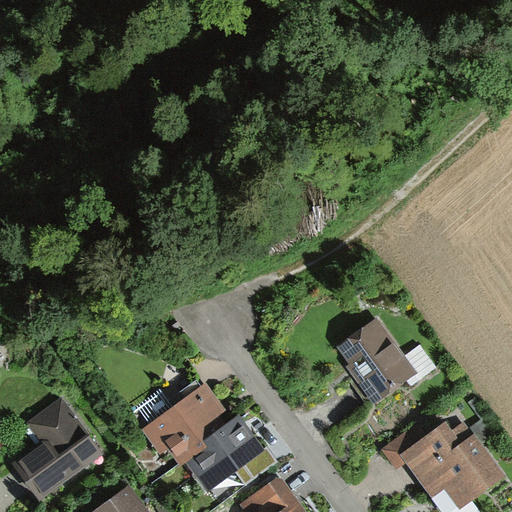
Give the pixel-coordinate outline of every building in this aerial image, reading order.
[(417,374),(379,320),(339,349),(351,366),(348,368),(374,405),(417,374)] [(208,493),(264,452),(254,438),(240,419),(232,425),(223,411),(206,388),(142,433),(160,459),(170,452),(183,471),(189,467),(208,493)] [(90,465),(102,456),(62,400),(28,424),(43,445),(15,466),(40,501),(90,465)] [(460,510),(504,479),(464,424),(451,432),(446,425),(428,438),(417,424),(382,449),(397,470),(406,464),(432,500),(446,490),(460,510)] [(306,511),(284,478),(243,507),(246,511),(306,511)] [(144,511),(130,493),(104,511),(144,511)]
